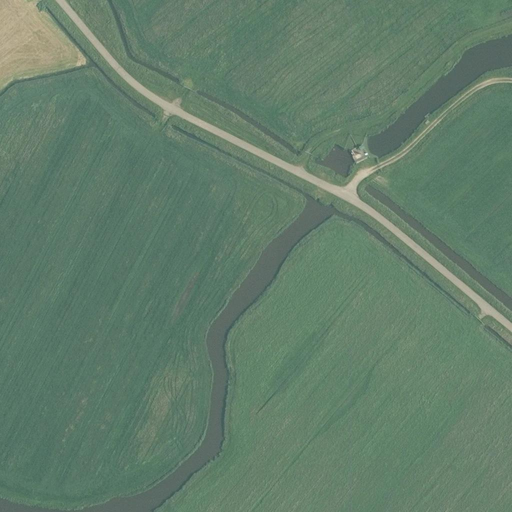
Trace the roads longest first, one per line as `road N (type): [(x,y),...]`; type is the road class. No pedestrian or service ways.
road 1 (unclassified): [(511,325),(368,209),(146,93),(60,0)]
road 2 (track): [(511,24),(465,41),(392,111),(317,142),(296,170)]
road 3 (track): [(511,81),(471,90),(344,195)]
